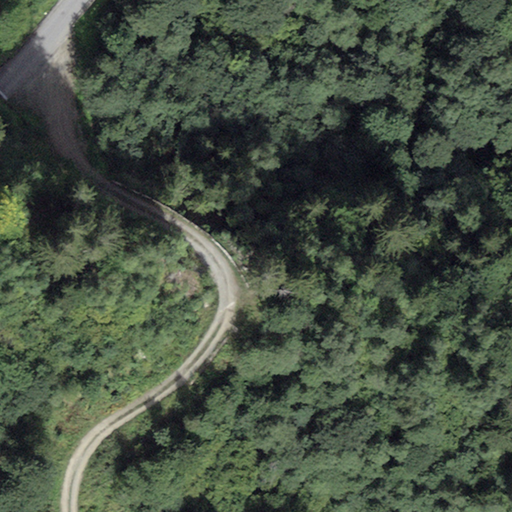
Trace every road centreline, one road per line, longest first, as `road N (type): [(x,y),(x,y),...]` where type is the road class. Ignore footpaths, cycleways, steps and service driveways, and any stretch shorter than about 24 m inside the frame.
road 1 (track): [(40,48),(72,140),(139,206),(209,244),(231,298),(224,327),(195,366),(99,433),(76,460),(68,511)]
road 2 (unclassified): [(81,0),(0,89)]
